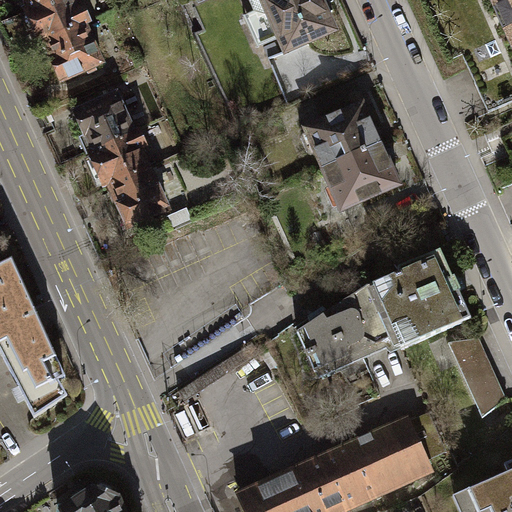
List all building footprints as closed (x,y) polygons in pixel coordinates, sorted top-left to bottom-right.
[(73,0),(51,0),(30,10),(21,14),(28,30),(32,28),(40,45),(85,25),(90,23),(82,6),(77,8),(73,0)] [(25,0),(30,10),(51,0),(25,0)] [(250,0),(256,13),(244,18),(255,44),(274,35),(283,57),(335,34),(326,14),(333,11),(328,0),(250,0)] [(511,0),(490,0),(511,49),(511,0)] [(85,25),(40,45),(37,47),(45,64),(51,61),(60,82),(102,63),(85,25)] [(74,113),(92,153),(133,135),(116,95),(74,113)] [(363,104),(305,129),(322,170),(380,145),(363,104)] [(133,135),(92,153),(89,154),(96,170),(92,172),(99,188),(109,184),(148,167),(141,151),(146,148),(139,132),(133,135)] [(380,145),(322,170),(340,211),(398,187),(380,145)] [(148,167),(109,184),(123,217),(118,219),(125,234),(146,225),(144,220),(167,209),(148,167)] [(369,290),(391,339),(396,351),(471,320),(440,251),(399,269),(399,276),(369,290)] [(26,401),(36,420),(72,398),(64,382),(71,378),(16,257),(0,265),(0,357),(1,357),(20,391),(16,394),(21,405),(26,401)] [(367,285),(292,334),(310,375),(391,339),(369,290),(367,285)] [(479,338),(448,344),(482,417),(505,399),(479,338)] [(428,414),(408,423),(425,461),(445,452),(428,414)] [(406,419),(237,494),(245,511),(340,511),(415,479),(414,477),(429,470),(425,461),(408,423),(406,419)] [(465,494),(450,500),(455,511),(511,511),(511,464),(509,465),(511,470),(511,472),(473,491),(465,494)] [(125,511),(118,496),(94,487),(64,507),(58,507),(57,511),(125,511)]
